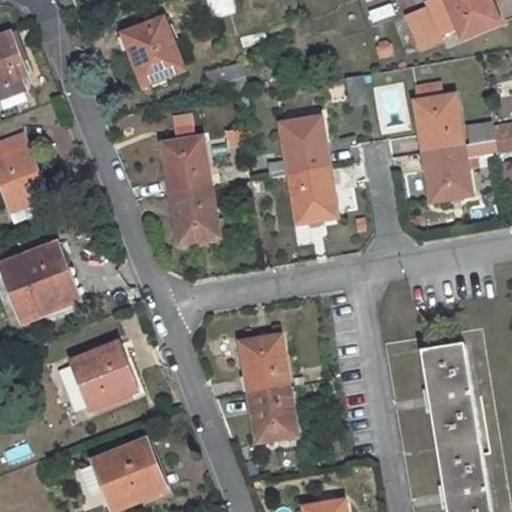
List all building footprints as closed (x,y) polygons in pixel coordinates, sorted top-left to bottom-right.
[(205,0),(210,19),(235,13),(231,0),(205,0)] [(497,24),(490,7),(495,6),(491,0),(429,0),(427,1),(429,7),(407,17),(420,49),(443,40),(441,35),(458,28),(463,38),(497,24)] [(372,22),(394,16),(390,5),(369,11),(372,22)] [(495,6),(490,7),(497,24),(502,22),(495,6)] [(168,17),(164,19),(170,34),(175,32),(168,17)] [(164,19),(127,33),(134,49),(130,51),(145,86),(185,70),(170,34),(164,19)] [(18,32),(12,34),(22,60),(28,58),(18,32)] [(127,33),(123,35),(130,51),(134,49),(127,33)] [(12,34),(0,38),(0,100),(25,90),(21,80),(29,76),(22,60),(12,34)] [(240,68),(206,74),(208,85),(241,79),(240,68)] [(363,77),(348,80),(351,100),(367,97),(363,77)] [(241,79),(208,85),(210,97),(243,91),(241,79)] [(449,81),(419,87),(421,103),(452,97),(449,81)] [(467,159),(511,150),(511,137),(495,141),(470,145),(465,146),(456,96),(452,97),(421,103),(416,103),(421,134),(424,134),(430,170),(428,170),(433,202),(473,195),(467,159)] [(170,136),(195,134),(193,114),(169,116),(170,136)] [(331,188),(324,150),(327,150),(322,119),(282,127),(288,161),(270,164),(272,178),(290,175),(300,226),(339,218),(333,187),(331,188)] [(492,121),(467,127),(470,145),(495,141),(492,121)] [(238,132),(228,133),(231,147),(240,146),(238,132)] [(421,134),(420,134),(426,171),(428,170),(430,170),(424,134),(421,134)] [(24,135),(0,145),(0,179),(13,212),(49,198),(24,135)] [(178,212),(176,212),(182,244),(221,237),(205,137),(164,144),(170,176),(167,176),(171,195),(175,194),(178,212)] [(324,150),(331,188),(333,187),(336,186),(330,149),(327,150),(324,150)] [(251,182),(232,185),(234,199),(253,196),(251,182)] [(68,305),(56,271),(66,268),(58,246),(3,268),(24,323),(68,305)] [(66,268),(56,271),(68,305),(80,301),(66,268)] [(283,338),(242,344),(247,376),(250,375),(253,394),(291,388),(283,338)] [(119,345),(74,364),(92,410),(137,392),(119,345)] [(493,511),(465,346),(423,351),(430,397),(431,402),(446,495),(447,501),(448,511),(493,511)] [(256,412),(253,412),(258,444),(300,437),(291,388),(253,394),(256,412)] [(119,511),(155,498),(148,477),(159,474),(147,442),(96,462),(116,511),(119,511)] [(413,511),(443,511),(439,485),(427,487),(423,468),(406,471),(413,511)] [(159,474),(148,477),(155,498),(166,493),(159,474)] [(347,511),(346,503),(306,509),(305,511),(347,511)]
